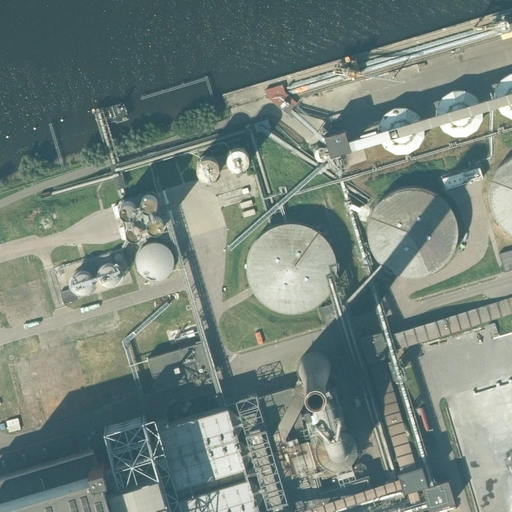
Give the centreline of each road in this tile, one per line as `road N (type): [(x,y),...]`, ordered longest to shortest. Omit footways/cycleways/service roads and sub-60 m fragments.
road 1 (unknown): [(225,367),(29,431),(0,430)]
road 2 (unknown): [(335,334),(385,511)]
